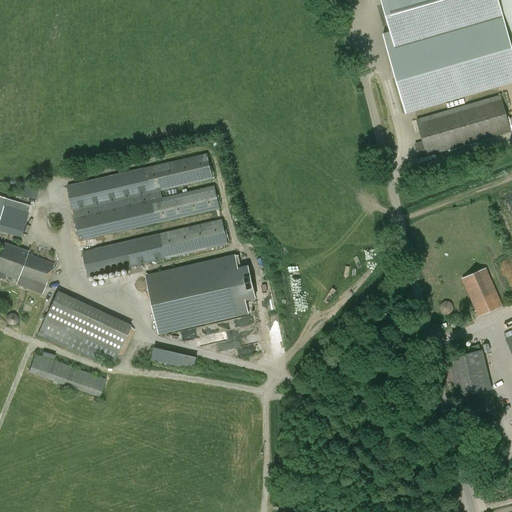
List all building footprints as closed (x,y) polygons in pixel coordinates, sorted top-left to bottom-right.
[(511,82),(511,41),(500,0),(381,0),(391,32),(383,34),(406,113),(511,82)] [(511,0),(500,0),(511,41),(511,0)] [(511,132),(507,117),(500,96),(417,120),(424,142),(415,144),(419,159),(511,132)] [(73,212),(213,179),(208,154),(67,187),(73,212)] [(24,195),(37,198),(40,186),(26,183),(24,195)] [(80,241),(220,209),(215,185),(75,219),(80,241)] [(0,232),(21,238),(30,206),(0,197),(0,232)] [(88,278),(229,245),(223,220),(82,253),(88,278)] [(43,291),(53,265),(27,255),(28,253),(5,244),(0,256),(0,278),(3,280),(4,277),(43,291)] [(235,255),(146,275),(160,335),(248,314),(245,299),(255,297),(249,268),(238,270),(235,255)] [(486,268),(462,279),(478,317),(502,307),(486,268)] [(131,326),(58,292),(36,334),(96,360),(98,355),(114,362),(131,326)] [(153,360),(197,369),(199,355),(156,346),(153,360)] [(30,375),(103,395),(107,378),(66,366),(69,357),(44,350),(43,356),(35,353),(30,375)] [(463,397),(492,390),(483,351),(454,357),(463,397)] [(485,422),(476,427),(485,448),(495,443),(485,422)]
